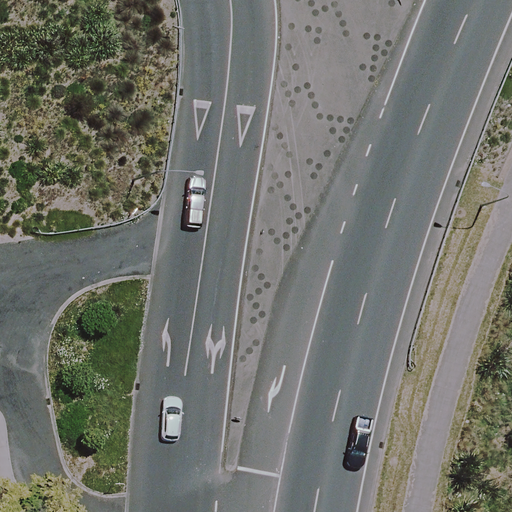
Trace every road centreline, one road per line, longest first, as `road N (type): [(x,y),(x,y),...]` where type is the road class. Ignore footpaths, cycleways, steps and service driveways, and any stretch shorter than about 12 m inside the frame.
road 1 (trunk): [(479,0),(396,226),(314,511)]
road 2 (trunk): [(175,511),(228,62),(226,0)]
